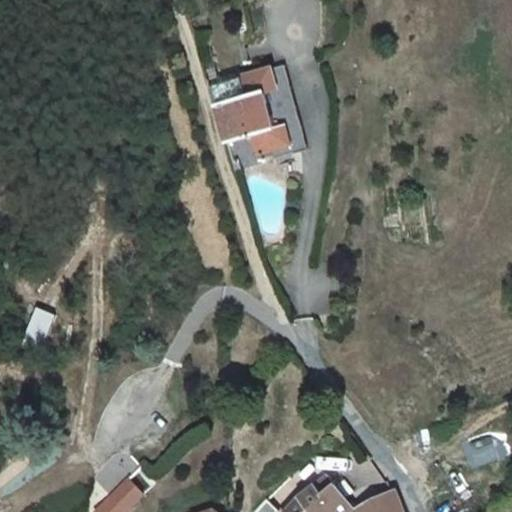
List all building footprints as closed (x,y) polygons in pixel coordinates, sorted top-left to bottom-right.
[(310,66),(296,71),(319,149),(299,155),(301,160),(335,150),(310,66)] [(244,79),(232,83),(251,147),(276,141),(278,148),(281,148),(284,160),(299,155),(319,149),(296,71),(246,85),(244,79)] [(274,511),(344,511),(348,508),(318,476),(285,501),(274,511)] [(122,511),(141,494),(127,480),(94,511),(122,511)] [(351,507),(353,511),(400,511),(387,488),(351,507)] [(254,502),(246,511),(264,511),(266,511),(254,502)]
